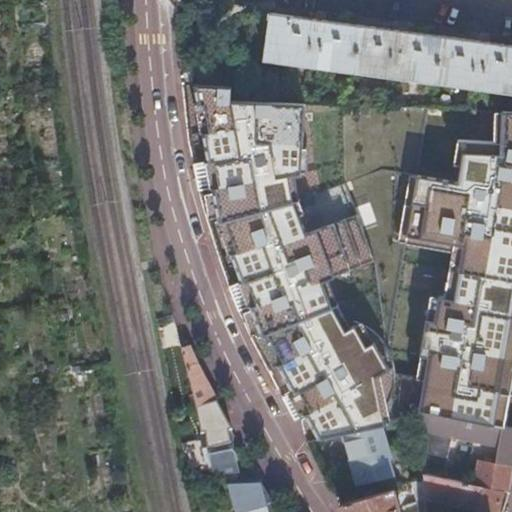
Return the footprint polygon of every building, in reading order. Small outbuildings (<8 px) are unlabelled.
[(268,12),(262,57),(511,91),(511,46),(487,43),(488,39),(478,38),(477,42),(406,31),(406,28),(395,26),(395,30),(324,19),(324,17),(313,16),(312,18),(268,12)] [(245,258),(219,261),(223,272),(236,308),(286,302),(288,325),(245,331),(305,441),(344,432),(364,428),(383,424),(386,423),(402,420),(414,417),(412,406),(487,422),(501,425),(511,357),(511,345),(448,354),(419,358),(416,337),(446,333),(496,327),(487,250),(357,266),(355,249),(348,244),(347,238),(340,233),(334,234),(327,228),(322,188),(296,191),(296,186),(250,192),(257,250),(253,258),(256,278),(248,279),(245,258)] [(356,204),(359,222),(385,218),(382,200),(356,204)] [(349,205),(334,234),(340,233),(347,238),(348,244),(359,222),(356,204),(349,205)] [(419,358),(448,354),(446,333),(416,337),(419,358)] [(191,351),(183,352),(197,408),(218,402),(191,351)] [(218,402),(197,408),(199,419),(211,416),(214,428),(220,427),(221,432),(229,431),(232,430),(218,402)] [(511,448),(511,427),(501,425),(487,422),(412,406),(414,417),(416,427),(453,435),(469,438),(468,441),(508,451),(509,448),(511,448)] [(211,416),(199,419),(202,434),(206,434),(215,475),(237,472),(229,431),(221,432),(220,427),(214,428),(211,416)] [(418,445),(416,427),(414,417),(402,420),(407,447),(418,445)] [(391,457),(383,424),(364,428),(344,432),(356,483),(389,476),(385,458),(391,457)] [(453,435),(416,427),(418,445),(420,455),(447,456),(453,435)] [(447,456),(420,455),(423,473),(441,477),(447,456)] [(477,462),(473,484),(503,490),(506,491),(510,469),(477,462)] [(441,477),(423,473),(424,478),(425,499),(487,511),(498,511),(503,490),(473,484),(441,477)] [(426,511),(425,499),(424,478),(413,482),(418,511),(426,511)] [(258,481),(230,484),(237,511),(267,511),(266,507),(271,505),(258,481)] [(401,511),(395,487),(340,504),(343,511),(401,511)]
